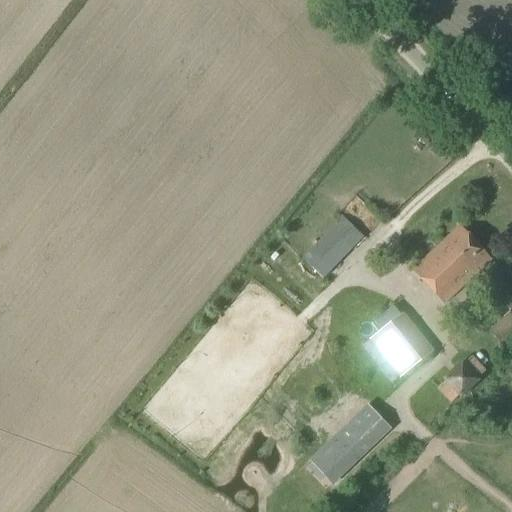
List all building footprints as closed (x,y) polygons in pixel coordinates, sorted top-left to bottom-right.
[(300,260),(323,280),(362,239),(340,217),(300,260)] [(412,271),(443,305),(490,261),(459,227),(412,271)] [(511,309),(487,331),(504,349),(511,342),(511,309)] [(367,341),(399,379),(411,369),(432,353),(402,315),(401,316),(400,315),(367,341)] [(461,400),(480,381),(478,379),(486,372),(471,357),(464,364),(462,362),(442,380),(445,383),(436,390),(450,405),(458,397),(461,400)] [(308,461),(332,486),(390,431),(366,406),(308,461)]
